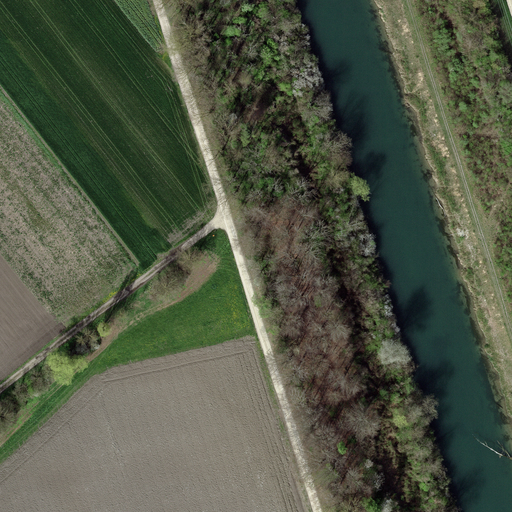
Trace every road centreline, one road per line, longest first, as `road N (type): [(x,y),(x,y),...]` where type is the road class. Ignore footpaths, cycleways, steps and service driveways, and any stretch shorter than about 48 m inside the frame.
road 1 (track): [(224,235),(313,511)]
road 2 (track): [(0,419),(224,235)]
road 3 (track): [(150,0),(224,235)]
